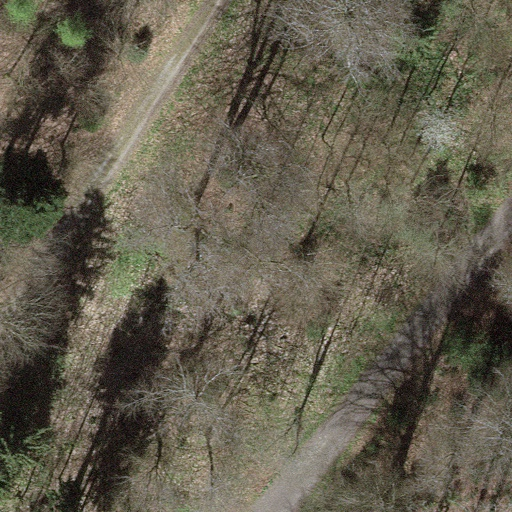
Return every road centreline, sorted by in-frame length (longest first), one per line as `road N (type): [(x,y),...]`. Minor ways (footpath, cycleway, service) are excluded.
road 1 (track): [(230,0),(0,356)]
road 2 (track): [(511,219),(287,511)]
